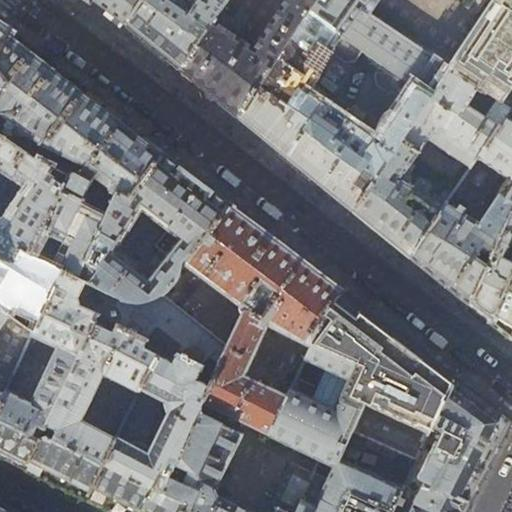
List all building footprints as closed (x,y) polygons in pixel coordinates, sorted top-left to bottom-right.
[(92,0),(95,0),(125,25),(142,0),(87,0),(90,2),(92,0)] [(148,44),(181,71),(221,11),(228,0),(142,0),(125,25),(148,44)] [(206,91),(238,117),(308,14),(317,0),(287,0),(252,49),(238,39),(251,19),(239,11),(233,19),(221,11),(181,71),(206,91)] [(511,0),(317,0),(308,14),(364,52),(383,65),(430,98),(450,69),(510,110),(511,111),(511,0)] [(296,164),(354,211),(401,142),(416,152),(417,153),(427,139),(471,168),(510,110),(450,69),(430,98),(383,65),(375,76),(376,86),(390,95),(391,93),(404,102),(376,143),(300,90),(327,49),(335,54),(333,57),(346,65),(355,63),(364,52),(308,14),(238,117),(296,164)] [(0,51),(8,39),(0,33),(0,262),(9,269),(0,282),(0,311),(9,316),(14,308),(28,311),(23,323),(35,329),(61,272),(75,278),(106,214),(61,191),(74,176),(38,155),(34,159),(19,149),(14,145),(0,135),(0,92),(8,82),(0,73),(0,51)] [(43,67),(8,39),(0,51),(0,73),(8,82),(0,92),(0,135),(14,145),(25,131),(30,135),(19,149),(34,159),(38,155),(44,146),(81,96),(44,68),(43,67)] [(163,155),(160,153),(159,155),(122,127),(81,96),(44,146),(81,171),(76,177),(74,176),(61,191),(106,214),(116,193),(129,199),(163,155)] [(434,276),(469,304),(511,207),(511,111),(510,110),(471,168),(454,192),(470,203),(471,206),(483,203),(482,200),(499,174),(508,180),(479,225),(463,215),(466,210),(460,206),(456,211),(446,205),(411,257),(434,276)] [(378,230),(411,257),(446,205),(454,192),(449,188),(440,200),(434,196),(431,200),(424,195),(429,189),(429,185),(423,182),(420,182),(414,188),(400,179),(411,163),(410,162),(416,152),(401,142),(354,211),(378,230)] [(183,264),(183,262),(227,205),(194,180),(163,155),(129,199),(116,193),(106,214),(75,278),(83,282),(97,288),(119,297),(131,301),(140,301),(151,300),(163,294),(169,289),(175,282),(180,274),(183,264)] [(217,372),(203,402),(270,434),(287,398),(243,375),(268,322),(310,345),(314,344),(332,318),(325,313),(340,291),(297,259),(282,248),(268,237),(230,209),(231,208),(227,205),(183,262),(183,264),(247,308),(241,317),(228,346),(163,294),(151,300),(140,301),(131,301),(119,297),(117,304),(121,310),(122,317),(121,322),(118,326),(146,339),(150,331),(180,345),(176,353),(217,372)] [(511,207),(469,304),(508,336),(511,339),(511,207)] [(0,282),(9,269),(0,262),(0,282)] [(0,456),(1,457),(25,469),(93,327),(94,324),(99,326),(103,319),(117,325),(118,326),(121,322),(122,317),(121,310),(117,304),(119,297),(97,288),(94,292),(104,297),(102,307),(95,309),(92,313),(79,308),(76,298),(83,282),(75,278),(61,272),(35,329),(32,336),(58,348),(48,370),(42,367),(33,387),(39,390),(31,404),(5,392),(0,403),(0,456)] [(350,298),(340,291),(325,313),(332,318),(314,344),(337,356),(342,345),(356,351),(351,362),(377,374),(351,432),(415,462),(454,378),(427,358),(391,330),(350,298)] [(0,403),(5,392),(32,336),(35,329),(23,323),(9,316),(0,311),(0,403)] [(53,483),(86,499),(116,440),(80,422),(103,375),(139,393),(140,391),(161,346),(146,339),(118,326),(117,325),(112,335),(93,327),(25,469),(53,483)] [(339,459),(351,432),(377,374),(351,362),(356,351),(342,345),(337,356),(314,344),(310,345),(306,359),(349,381),(334,410),(292,389),(287,398),(270,434),(335,466),(339,459)] [(111,511),(179,511),(184,503),(163,492),(168,479),(172,472),(202,406),(203,402),(217,372),(176,353),(161,346),(140,391),(165,404),(168,413),(149,454),(117,438),(116,440),(86,499),(111,511)] [(285,382),(293,386),(306,359),(299,356),(285,382)] [(485,402),(454,378),(415,462),(403,488),(392,511),(463,511),(488,463),(508,422),(508,419),(485,402)] [(296,511),(315,475),(293,464),(272,506),(276,509),(274,511),(251,511),(252,511),(231,500),(229,503),(217,498),(214,490),(243,435),(215,420),(217,414),(202,406),(172,472),(176,474),(183,469),(188,471),(181,485),(168,479),(163,492),(184,503),(179,511),(296,511)] [(392,511),(403,488),(339,459),(335,466),(328,481),(315,475),(296,511),(392,511)]
